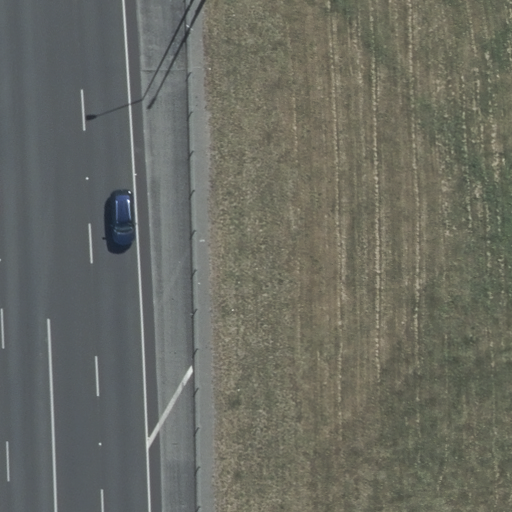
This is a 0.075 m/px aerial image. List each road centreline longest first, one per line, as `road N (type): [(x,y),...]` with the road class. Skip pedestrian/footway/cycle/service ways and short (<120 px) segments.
road 1 (motorway): [(73,0),(103,511)]
road 2 (motorway): [(0,220),(9,511)]
